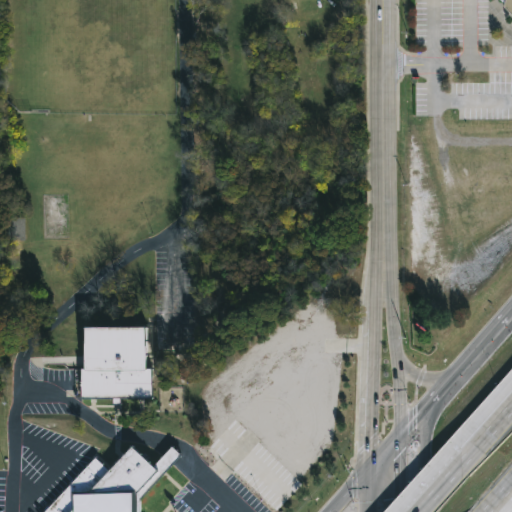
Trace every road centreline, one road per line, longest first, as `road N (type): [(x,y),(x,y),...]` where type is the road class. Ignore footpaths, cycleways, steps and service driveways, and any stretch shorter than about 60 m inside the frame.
road 1 (tertiary): [(382,274),(380,0)]
road 2 (tertiary): [(382,274),(368,468)]
road 3 (tertiary): [(402,432),(399,351),(382,274)]
road 4 (secondary): [(455,378),(424,419),(423,511)]
